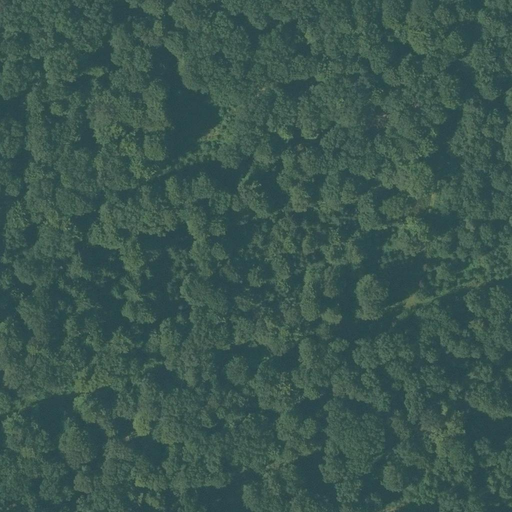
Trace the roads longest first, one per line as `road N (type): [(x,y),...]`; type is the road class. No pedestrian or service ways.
road 1 (track): [(0,413),(511,280)]
road 2 (track): [(365,511),(461,0)]
